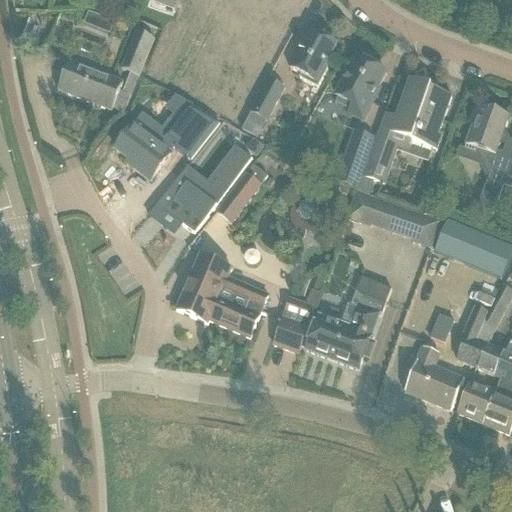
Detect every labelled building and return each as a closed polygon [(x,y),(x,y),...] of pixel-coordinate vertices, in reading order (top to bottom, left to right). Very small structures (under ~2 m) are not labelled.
[(249,17),(242,30),(267,43),(257,61),(274,70),(290,39),(283,35),(301,0),(263,0),(254,19),(249,17)] [(88,14),(84,26),(109,36),(114,24),(88,14)] [(318,37),(322,29),(312,24),(295,56),(297,57),(290,71),(301,77),(300,80),(317,90),(327,71),(324,69),(336,46),(318,37)] [(139,79),(155,41),(138,34),(122,72),(139,79)] [(371,63),(366,64),(356,59),(336,98),(353,107),(349,115),(363,123),(380,91),(378,90),(386,75),(380,72),(379,67),(371,63)] [(120,93),(123,85),(69,64),(57,92),(112,114),(113,110),(123,114),(130,97),(120,93)] [(436,93),(437,88),(417,80),(415,84),(410,82),(397,120),(386,116),(363,180),(384,187),(397,150),(401,152),(405,141),(436,152),(442,136),(438,134),(451,98),(436,93)] [(267,122),(284,91),(268,82),(251,114),(267,122)] [(200,91),(192,105),(222,124),(239,134),(248,117),(200,91)] [(134,128),(116,152),(135,167),(133,170),(150,183),(171,155),(168,153),(172,148),(191,163),(221,127),(190,107),(166,136),(154,127),(152,129),(140,120),(134,128)] [(498,109),(491,112),(475,107),(468,126),(473,128),(466,147),(478,151),(477,154),(488,179),(477,210),(492,216),(503,187),(511,163),(511,162),(495,157),(499,146),(506,143),(503,136),(509,119),(501,116),(498,109)] [(356,192),(374,141),(355,134),(337,184),(356,192)] [(253,141),(246,151),(256,158),(263,148),(253,141)] [(179,180),(157,208),(195,237),(217,209),(252,161),(237,151),(211,188),(203,199),(179,180)] [(511,163),(503,187),(511,190),(511,163)] [(245,176),(215,215),(231,228),(262,188),(261,188),(262,187),(268,179),(254,168),(253,169),(247,177),(245,176)] [(356,194),(347,221),(370,230),(371,228),(380,203),(369,199),(356,194)] [(413,243),(412,245),(430,251),(440,224),(422,217),(413,243)] [(436,253),(503,281),(511,259),(511,247),(449,222),(436,253)] [(178,232),(149,259),(158,268),(187,241),(178,232)] [(200,258),(176,313),(207,326),(208,327),(209,323),(250,341),(258,322),(269,298),(243,287),(227,280),(231,271),(218,266),(200,258)] [(359,373),(389,291),(361,280),(350,309),(355,311),(349,327),(321,316),(328,297),(321,294),(301,350),(305,352),(305,353),(359,373)] [(301,350),(321,294),(316,292),(309,308),(290,300),(274,347),(298,356),(301,350)] [(489,315),(488,315),(477,309),(455,363),(477,372),(487,347),(475,342),(489,315)] [(431,338),(447,344),(455,322),(440,316),(431,338)] [(493,379),(504,355),(487,347),(477,372),(493,379)] [(436,368),(440,358),(422,351),(405,394),(452,414),(465,380),(436,368)] [(511,385),(510,385),(511,379),(511,358),(504,355),(493,379),(500,382),(495,394),(494,396),(495,396),(483,426),(508,437),(511,427),(511,385)] [(494,396),(495,394),(470,384),(457,416),(483,426),(495,396),(494,396)]
